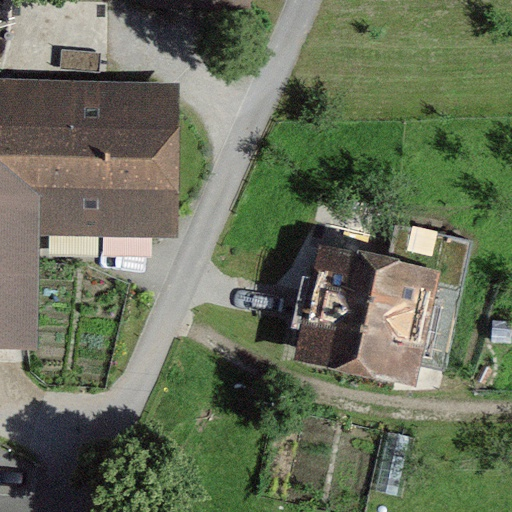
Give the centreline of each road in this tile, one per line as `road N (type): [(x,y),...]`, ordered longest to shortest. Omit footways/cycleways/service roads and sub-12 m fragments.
road 1 (track): [(151,327),(278,403),(462,432),(511,432)]
road 2 (unknown): [(283,42),(0,54)]
